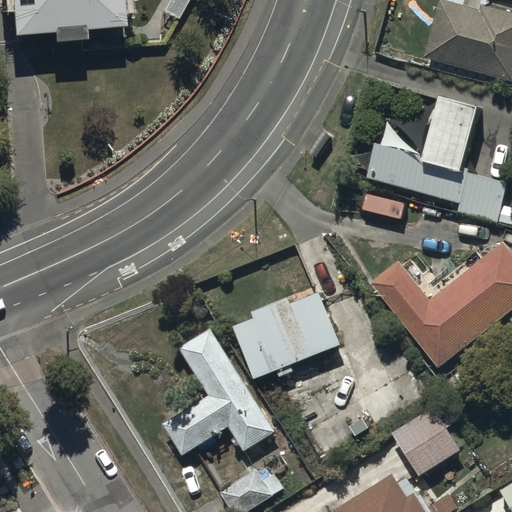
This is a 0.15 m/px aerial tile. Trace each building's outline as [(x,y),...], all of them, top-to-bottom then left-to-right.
[(24,0),(29,48),(127,39),(122,0),(24,0)] [(192,0),(191,0),(172,0),(164,16),(179,24),(192,0)] [(511,86),(511,17),(489,12),(491,0),(442,0),(427,67),(511,86)] [(430,162),(377,150),(369,184),(461,210),(460,215),(501,227),(511,187),(477,177),(476,182),(468,179),(487,115),(445,103),(444,107),(430,162)] [(435,289),(411,259),(375,288),(443,374),(511,319),(511,251),(508,246),(486,263),(479,254),(435,289)] [(258,322),(236,331),(257,386),(280,377),(282,382),(296,377),(294,372),(344,352),(323,298),(296,309),(293,302),(256,316),(258,322)] [(279,437),(212,332),(180,352),(210,399),(165,428),(186,462),(232,433),(248,457),(279,437)] [(435,403),(393,430),(422,474),(464,447),(435,403)] [(260,473),(224,495),(233,511),(254,511),(287,492),(278,478),(268,485),(260,473)] [(511,476),(499,485),(511,507),(511,476)] [(398,482),(347,511),(426,511),(418,498),(411,504),(398,482)]
